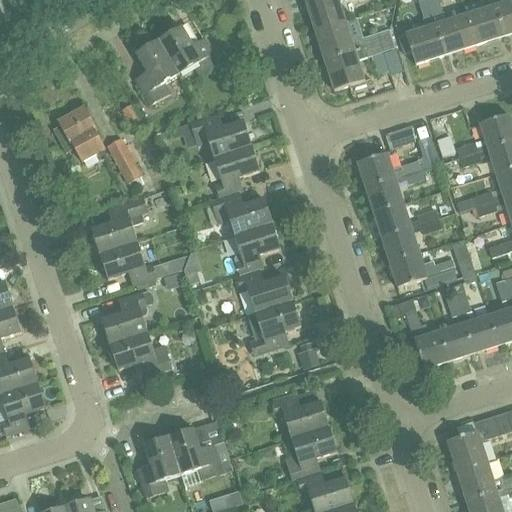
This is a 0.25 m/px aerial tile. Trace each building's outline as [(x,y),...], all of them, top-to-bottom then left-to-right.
[(315,0),(306,3),(315,33),(346,23),(338,0),(315,0)] [(475,49),(465,18),(446,25),(437,0),(425,0),(426,1),(427,1),(433,18),(436,28),(445,58),(475,49)] [(484,12),(465,18),(475,49),(505,39),(491,0),(482,0),(483,1),(480,2),(484,12)] [(491,0),(505,39),(511,36),(511,2),(507,5),(505,0),(491,0)] [(418,4),(423,22),(433,18),(427,1),(418,4)] [(158,42),(178,76),(194,66),(200,78),(220,66),(204,40),(192,21),(181,28),(158,42)] [(346,23),(315,33),(325,63),(356,53),(346,23)] [(416,68),(445,58),(436,28),(430,30),(400,40),(406,58),(412,56),(416,68)] [(325,63),(334,92),(365,82),(358,59),(366,56),(368,60),(395,51),(389,32),(379,35),(382,45),(365,50),(356,53),(325,63)] [(379,35),(362,40),(365,50),(382,45),(379,35)] [(135,81),(150,107),(171,94),(165,83),(178,76),(158,42),(136,55),(147,74),(135,81)] [(255,78),(241,82),(245,96),(259,91),(255,78)] [(122,112),(131,128),(141,122),(132,107),(122,112)] [(74,146),(83,163),(105,151),(95,135),(98,134),(85,110),(59,124),(62,128),(55,132),(65,150),(72,147),(74,146)] [(208,144),(213,161),(252,148),(244,123),(223,129),(219,116),(190,126),(172,132),(175,140),(183,138),(184,140),(193,137),(197,148),(208,144)] [(489,151),(511,143),(511,121),(510,116),(481,126),(487,146),(489,151)] [(386,137),(391,151),(414,144),(409,130),(386,137)] [(450,139),(437,143),(442,159),(454,155),(450,139)] [(107,149),(127,187),(143,179),(122,140),(107,149)] [(511,171),(511,143),(489,151),(491,157),(497,176),(511,171)] [(476,145),(457,151),(460,160),(479,154),(477,145),(476,145)] [(210,204),(211,205),(219,202),(240,195),(244,193),(240,179),(260,173),(252,148),(213,161),(221,185),(214,188),(219,201),(210,204)] [(423,157),(435,183),(448,178),(436,151),(423,157)] [(460,160),(463,171),(481,165),(483,164),(479,154),(460,160)] [(358,164),(366,190),(396,181),(388,155),(358,164)] [(402,168),(405,178),(423,172),(420,162),(402,168)] [(505,201),(511,198),(511,171),(497,176),(503,196),(505,201)] [(423,172),(405,178),(409,188),(426,182),(423,172)] [(366,190),(374,215),(404,205),(398,187),(396,181),(366,190)] [(121,205),(113,183),(88,192),(96,214),(121,205)] [(491,195),(472,200),(476,210),(495,204),(492,194),(491,195)] [(230,223),(235,239),(273,226),(265,200),(244,207),(240,195),(219,202),(211,205),(218,227),(230,223)] [(92,232),(100,258),(138,246),(132,229),(144,224),(142,218),(149,216),(143,200),(132,204),(133,205),(109,213),(113,226),(92,232)] [(476,210),(472,200),(465,203),(468,212),(476,210)] [(495,204),(476,210),(479,220),(497,214),(498,214),(495,204)] [(382,239),(411,230),(410,225),(404,205),(374,215),(382,239)] [(418,218),(421,227),(439,221),(436,212),(418,218)] [(439,221),(421,227),(424,238),(442,232),(439,221)] [(241,278),(261,272),(265,271),(260,258),(281,251),(273,226),(235,239),(241,258),(235,260),(241,278)] [(390,264),(419,255),(415,241),(413,235),(411,230),(382,239),(390,264)] [(467,256),(463,243),(454,246),(457,259),(467,256)] [(511,260),(511,255),(508,244),(488,251),(494,266),(511,260)] [(129,276),(133,289),(157,281),(152,267),(146,270),(138,246),(100,258),(108,283),(129,276)] [(178,247),(165,249),(167,263),(179,262),(178,247)] [(419,255),(390,264),(398,290),(425,281),(428,291),(439,288),(458,281),(455,270),(452,262),(435,267),(433,263),(423,266),(419,255)] [(505,282),(511,302),(511,301),(511,270),(502,274),(505,282)] [(248,291),(256,316),(294,304),(285,279),(265,285),(261,272),(241,278),(237,280),(241,294),(248,291)] [(462,276),(464,282),(475,278),(473,272),(462,276)] [(186,278),(189,287),(200,283),(197,275),(186,278)] [(495,285),(502,305),(511,302),(505,282),(495,285)] [(0,314),(14,310),(6,285),(0,286),(0,314)] [(102,323),(110,348),(149,336),(143,318),(146,317),(148,313),(147,309),(148,309),(148,308),(152,306),(154,302),(152,296),(148,293),(119,303),(123,316),(102,323)] [(456,298),(462,317),(472,314),(466,295),(456,298)] [(446,301),(452,320),(462,317),(456,298),(446,301)] [(429,337),(426,326),(421,328),(412,301),(397,307),(400,317),(406,316),(415,342),(414,342),(424,371),(449,363),(440,334),(429,337)] [(249,318),(261,356),(285,349),(281,336),(302,329),(294,304),(256,316),(249,318)] [(0,356),(5,355),(1,342),(22,335),(14,310),(0,314),(0,356)] [(490,319),(499,348),(511,343),(511,311),(509,313),(490,319)] [(474,355),(499,348),(490,319),(475,323),(465,326),(474,355)] [(440,334),(449,363),(474,355),(465,326),(459,328),(440,334)] [(139,366),(144,379),(173,370),(166,348),(154,352),(149,336),(110,348),(118,373),(139,366)] [(297,344),(304,370),(319,366),(312,340),(297,344)] [(0,398),(38,386),(30,361),(9,367),(5,355),(0,356),(0,398)] [(2,426),(6,438),(30,431),(26,418),(46,411),(38,386),(0,398),(8,424),(2,426)] [(284,416),(292,441),(330,429),(322,404),(301,410),(297,398),(273,405),(277,418),(284,416)] [(496,417),(503,436),(511,433),(511,427),(508,414),(496,417)] [(449,443),(458,472),(488,462),(482,443),(491,440),(503,436),(496,417),(485,421),(472,425),(475,434),(449,443)] [(292,484),(297,482),(321,474),(317,461),(338,455),(330,429),(292,441),(296,457),(285,461),(292,484)] [(168,439),(181,477),(198,472),(201,483),(223,476),(232,473),(223,444),(201,452),(194,430),(168,439)] [(138,472),(147,500),(169,493),(165,482),(181,477),(168,439),(144,447),(150,467),(138,472)] [(458,472),(468,502),(498,492),(505,490),(511,488),(511,478),(495,485),(488,462),(458,472)] [(308,493),(313,511),(334,511),(354,505),(347,481),(326,487),(321,474),(297,482),(301,495),(308,493)] [(468,502),(470,511),(504,511),(498,492),(468,502)] [(230,498),(234,510),(237,509),(243,508),(239,495),(230,498)] [(64,510),(65,511),(92,511),(89,502),(64,510)]
